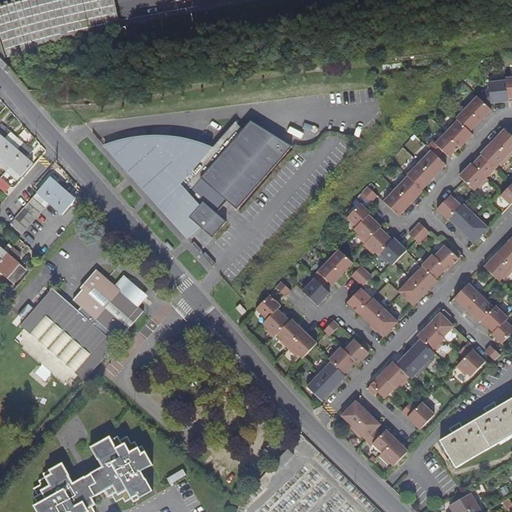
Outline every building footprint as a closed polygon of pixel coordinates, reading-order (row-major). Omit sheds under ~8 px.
[(407,177),(382,202),(397,216),(421,191),(420,190),(445,165),(444,164),(472,135),(470,133),(490,111),(487,109),(490,106),(508,104),(507,101),(511,100),(511,78),(505,80),(505,82),(487,84),(488,89),(478,99),(477,98),(446,130),(447,131),(435,144),(432,141),(427,147),(431,151),(406,176),(407,177)] [(103,146),(185,238),(198,227),(211,238),(225,223),(215,214),(226,202),(236,210),(291,147),(260,128),(249,121),(242,130),(237,125),(234,122),(210,149),(197,144),(186,141),(171,138),(157,137),(143,137),(129,139),(115,143),(103,146)] [(0,156),(1,157),(12,167),(23,176),(34,163),(30,160),(33,156),(31,154),(34,151),(29,146),(25,143),(19,150),(12,144),(6,139),(12,132),(8,128),(3,124),(0,126),(0,156)] [(511,152),(511,136),(505,129),(480,155),(481,156),(472,165),(471,164),(460,175),(476,190),(511,152)] [(19,150),(25,143),(18,137),(12,132),(6,139),(12,144),(19,150)] [(64,214),(76,200),(64,189),(51,178),(39,193),(12,224),(23,234),(51,203),(64,214)] [(13,188),(2,179),(0,180),(0,187),(8,194),(13,188)] [(511,184),(502,195),(511,204),(511,203),(511,184)] [(366,188),(360,194),(369,202),(375,196),(366,188)] [(450,196),(435,212),(447,223),(449,221),(474,244),(489,228),(464,205),(462,206),(450,196)] [(359,205),(345,220),(354,228),(352,230),(365,242),(364,244),(377,256),(379,254),(391,265),(406,250),(393,238),(391,240),(379,228),(380,227),(367,215),(369,214),(359,205)] [(419,223),(409,234),(419,243),(429,232),(419,223)] [(511,238),(484,267),(500,282),(511,269),(511,238)] [(18,252),(14,248),(10,244),(5,251),(0,246),(0,271),(15,284),(27,270),(13,258),(18,252)] [(423,265),(399,290),(415,304),(439,280),(437,279),(447,268),(449,269),(460,258),(445,245),(435,256),(433,254),(422,265),(423,265)] [(318,274),(301,291),(317,305),(329,293),(326,290),(352,264),(338,251),(316,272),(318,274)] [(360,267),(350,277),(362,288),(372,277),(360,267)] [(53,289),(22,325),(84,379),(85,380),(116,344),(107,336),(111,332),(120,339),(143,312),(139,308),(148,298),(123,277),(114,287),(106,280),(96,271),(80,290),(82,291),(73,302),(106,327),(102,332),(53,289)] [(279,283),(273,289),(283,298),(289,291),(279,283)] [(468,283),(454,298),(481,323),(482,321),(494,332),(493,333),(503,342),(511,331),(511,323),(507,319),(510,317),(497,305),(495,307),(468,283)] [(360,288),(347,301),(384,335),(399,321),(373,298),(372,299),(360,288)] [(267,297),(254,310),(265,319),(261,324),(273,336),(274,335),(300,358),(315,342),(290,319),(288,321),(276,310),(278,306),(267,297)] [(392,361),(368,385),(382,399),(407,376),(410,378),(435,353),(431,349),(454,326),(448,319),(451,316),(443,308),(417,335),(420,338),(395,364),(392,361)] [(333,319),(323,330),(328,335),(339,325),(333,319)] [(332,360),(307,385),(321,399),(346,374),(344,373),(356,361),(357,362),(371,348),(365,342),(362,345),(355,338),(344,349),(340,345),(332,354),(334,356),(331,359),(332,360)] [(469,340),(459,350),(465,356),(458,364),(471,377),(486,360),(473,348),(475,346),(469,340)] [(491,344),(486,350),(495,358),(500,352),(491,344)] [(339,416),(393,466),(409,450),(385,428),(379,435),(375,431),(381,424),(354,399),(339,416)] [(511,400),(497,409),(495,405),(497,404),(496,403),(486,408),(486,410),(488,409),(490,413),(463,428),(461,424),(462,424),(461,422),(451,428),(452,430),(453,429),(455,432),(441,440),(451,458),(455,466),(511,434),(511,400)] [(411,401),(402,410),(408,416),(407,417),(420,429),(435,414),(421,401),(416,406),(411,401)] [(84,511),(92,507),(96,505),(92,499),(96,497),(101,494),(105,492),(108,498),(112,496),(119,492),(123,500),(125,503),(132,500),(133,502),(136,501),(139,500),(147,495),(141,483),(145,481),(141,474),(139,469),(151,463),(143,447),(139,449),(135,443),(131,445),(128,438),(120,442),(118,438),(111,441),(110,438),(95,446),(102,458),(99,460),(103,469),(106,473),(94,479),(91,475),(85,478),(88,482),(75,489),(73,485),(68,477),(65,478),(59,467),(44,474),(46,478),(39,482),(41,485),(34,488),(38,496),(34,498),(37,504),(35,506),(37,511),(84,511)] [(97,461),(99,460),(102,458),(95,446),(91,448),(97,461)] [(139,469),(141,474),(153,467),(151,463),(139,469)] [(65,478),(68,477),(69,476),(63,464),(59,467),(65,478)] [(106,473),(103,469),(91,475),(94,479),(106,473)] [(85,478),(73,485),(75,489),(88,482),(85,478)] [(141,483),(147,495),(153,492),(146,480),(145,481),(141,483)] [(116,504),(123,500),(119,492),(112,496),(113,499),(116,504)] [(482,511),(472,493),(451,505),(454,511),(482,511)]
